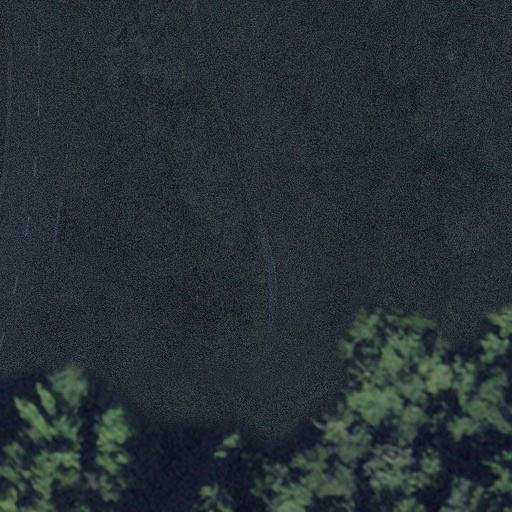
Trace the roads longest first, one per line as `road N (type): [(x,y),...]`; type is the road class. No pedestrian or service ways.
road 1 (track): [(221,0),(257,140),(296,245),(305,307),(289,373),(265,419),(178,511)]
road 2 (unclassified): [(36,0),(37,166),(24,260),(0,338)]
